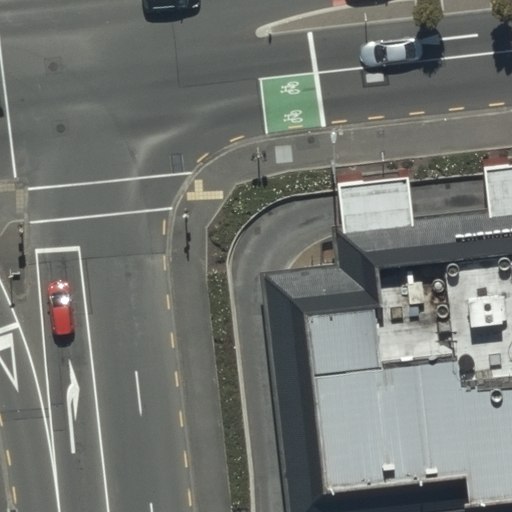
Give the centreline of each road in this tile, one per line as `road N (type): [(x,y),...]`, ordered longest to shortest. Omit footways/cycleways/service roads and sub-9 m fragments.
road 1 (secondary): [(511,53),(262,79),(58,66)]
road 2 (secondary): [(110,511),(58,66)]
road 3 (secondary): [(58,66),(241,0)]
road 4 (secondary): [(56,511),(34,489),(0,340)]
